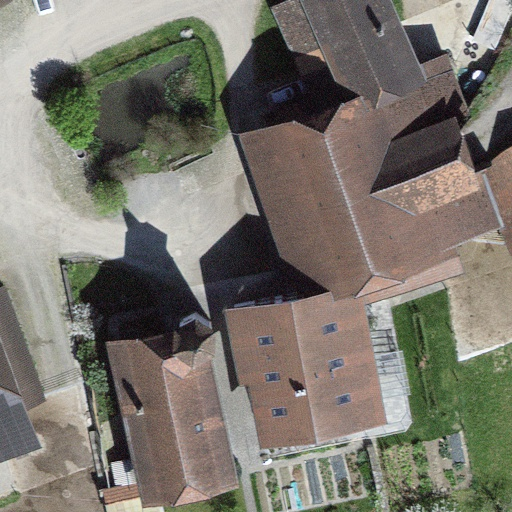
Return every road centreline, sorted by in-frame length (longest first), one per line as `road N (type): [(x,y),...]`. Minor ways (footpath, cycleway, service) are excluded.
road 1 (track): [(87,511),(23,229)]
road 2 (track): [(226,210),(121,236),(23,229),(0,214)]
road 3 (track): [(134,0),(50,36),(0,90)]
